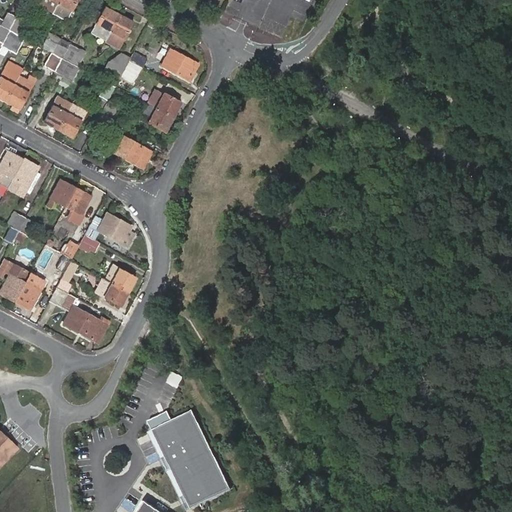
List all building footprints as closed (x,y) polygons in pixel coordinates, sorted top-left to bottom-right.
[(59,0),(57,5),(52,15),(63,21),(69,19),(78,0),(59,0)] [(107,42),(120,17),(105,8),(91,34),(107,42)] [(0,25),(10,31),(17,18),(9,14),(4,22),(0,19),(0,25)] [(134,24),(120,17),(107,42),(120,50),(134,24)] [(24,22),(17,18),(10,31),(17,35),(24,22)] [(3,45),(10,31),(0,25),(0,43),(2,44),(3,45)] [(10,31),(3,45),(2,47),(9,50),(14,42),(20,45),(24,38),(17,35),(10,31)] [(54,54),(60,42),(50,36),(44,49),(48,51),(54,54)] [(60,42),(54,54),(63,59),(71,45),(61,40),(60,42)] [(71,45),(63,59),(70,63),(76,66),(79,61),(73,59),(78,49),(71,45)] [(162,66),(190,81),(199,64),(171,49),(162,66)] [(54,54),(48,51),(41,64),(47,68),(54,54)] [(130,62),(143,69),(147,60),(135,53),(130,62)] [(63,59),(54,54),(47,68),(56,72),(63,59)] [(63,59),(56,72),(64,76),(70,63),(63,59)] [(139,76),(143,69),(130,62),(126,69),(139,76)] [(5,70),(19,77),(20,76),(23,71),(8,63),(5,70)] [(79,68),(76,66),(70,63),(64,76),(73,81),(79,68)] [(115,67),(107,83),(116,88),(121,78),(125,72),(115,67)] [(134,85),(139,76),(126,69),(125,72),(121,78),(134,85)] [(0,99),(6,102),(19,77),(5,70),(0,79),(0,99)] [(19,77),(6,102),(20,110),(32,88),(27,85),(30,81),(20,76),(19,77)] [(116,88),(107,83),(99,97),(108,102),(116,88)] [(157,109),(174,118),(182,103),(165,94),(157,109)] [(60,130),(73,105),(58,98),(44,122),(60,130)] [(86,113),(73,105),(60,130),(73,138),(86,113)] [(157,109),(149,105),(142,119),(149,123),(157,109)] [(102,114),(115,121),(120,113),(106,106),(102,114)] [(167,133),(174,118),(157,109),(149,123),(167,133)] [(110,130),(115,121),(102,114),(97,123),(110,130)] [(116,154),(144,169),(153,152),(125,138),(116,154)] [(14,179),(24,159),(14,154),(10,151),(9,151),(0,166),(0,183),(5,174),(14,179)] [(40,167),(24,159),(14,179),(8,189),(24,198),(26,194),(30,196),(41,175),(37,173),(40,167)] [(67,207),(77,188),(62,179),(48,206),(52,208),(56,201),(67,207)] [(92,196),(77,188),(67,207),(77,212),(73,219),(80,223),(84,216),(82,215),(92,196)] [(19,214),(12,227),(20,232),(27,218),(19,214)] [(100,230),(129,246),(136,235),(131,233),(134,227),(108,214),(100,230)] [(27,218),(20,232),(27,236),(35,222),(27,218)] [(20,232),(12,227),(4,241),(12,245),(16,239),(20,232)] [(100,233),(90,227),(85,236),(95,241),(100,233)] [(27,236),(20,232),(16,239),(23,243),(27,236)] [(94,250),(99,243),(95,241),(85,236),(81,243),(94,250)] [(71,241),(64,255),(72,260),(80,246),(71,241)] [(72,260),(64,255),(57,268),(65,274),(72,260)] [(0,292),(0,294),(15,302),(25,284),(30,274),(4,260),(0,268),(0,276),(3,278),(6,273),(9,275),(0,292)] [(105,280),(128,292),(136,278),(113,266),(105,280)] [(121,307),(128,292),(105,280),(102,278),(94,293),(121,307)] [(57,288),(69,295),(74,286),(62,280),(57,288)] [(25,284),(15,302),(31,311),(45,285),(40,283),(36,289),(25,284)] [(62,308),(69,295),(57,288),(51,301),(62,308)] [(78,300),(69,295),(62,308),(71,313),(74,307),(78,300)] [(98,344),(110,323),(102,319),(101,321),(74,307),(71,313),(65,325),(98,344)] [(166,457),(191,507),(231,488),(192,409),(161,424),(152,428),(166,457)] [(0,465),(17,447),(0,431),(0,465)] [(161,511),(144,500),(140,507),(135,511),(161,511)]
